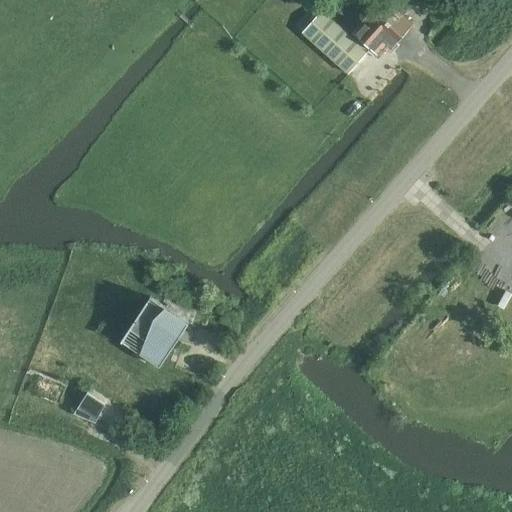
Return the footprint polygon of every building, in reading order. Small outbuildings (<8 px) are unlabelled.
[(413,24),(403,15),(407,10),(395,0),(390,0),(388,3),(385,0),(380,0),(372,10),(403,36),(413,24)] [(348,73),(368,52),(322,9),(302,31),(348,73)] [(403,36),(372,10),(361,22),(362,23),(353,33),(375,53),(384,42),(392,49),(403,36)] [(160,367),(189,322),(150,296),(121,341),(160,367)] [(87,393),(74,414),(95,423),(105,404),(87,393)]
